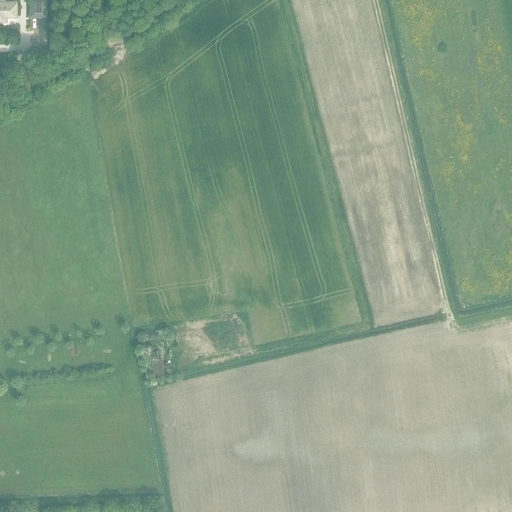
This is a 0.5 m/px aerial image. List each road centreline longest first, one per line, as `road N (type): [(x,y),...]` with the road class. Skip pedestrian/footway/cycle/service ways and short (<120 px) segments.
road 1 (unclassified): [(446,316),(374,0)]
road 2 (unclassified): [(0,106),(170,0)]
